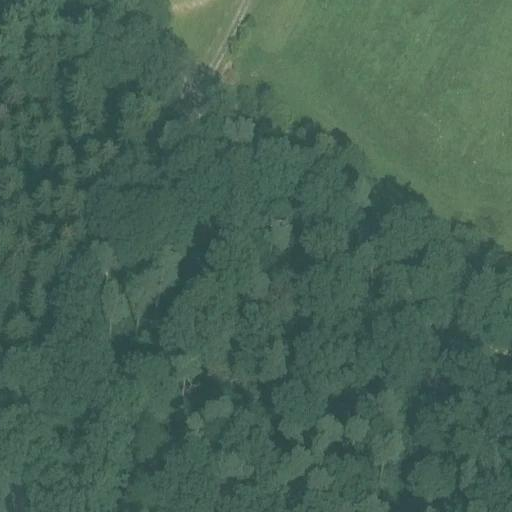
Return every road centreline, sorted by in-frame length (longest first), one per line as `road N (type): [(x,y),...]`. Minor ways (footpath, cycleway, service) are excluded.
road 1 (unclassified): [(511,334),(64,0)]
road 2 (track): [(245,0),(185,137),(24,409),(10,475)]
